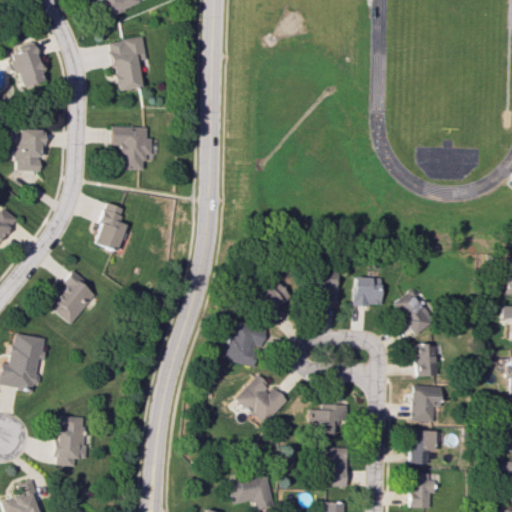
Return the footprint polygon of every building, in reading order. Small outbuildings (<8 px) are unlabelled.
[(83,0),(83,1),(84,0),(92,0),(100,17),(136,2),(135,0),(83,0)] [(136,87),(133,60),(141,59),(139,36),(105,40),(110,90),(136,87)] [(16,87),(39,81),(30,44),(7,50),(16,87)] [(142,126),(106,125),(106,144),(114,144),(113,168),(137,169),(137,158),(147,158),(147,137),(141,137),(142,126)] [(40,129),(9,128),(8,169),(34,170),(35,146),(40,147),(40,129)] [(511,173),(503,182),(511,191),(511,173)] [(87,242),(112,251),(121,224),(114,221),(118,208),(101,202),(87,242)] [(0,235),(14,220),(0,207),(0,235)] [(501,293),(511,293),(511,258),(501,258),(501,293)] [(81,280),(68,269),(56,282),(61,286),(44,305),(64,323),(90,294),(78,284),(81,280)] [(332,304),(332,271),(308,271),(308,296),(316,296),(316,303),(332,304)] [(349,304),(376,305),(377,276),(349,276),(349,304)] [(274,307),(286,296),(271,278),(248,299),(270,324),(281,314),(274,307)] [(387,303),(410,334),(430,319),(407,288),(387,303)] [(504,340),(511,339),(511,305),(496,305),(496,317),(505,317),(504,340)] [(217,357),(249,365),(259,327),(227,319),(217,357)] [(0,385),(28,389),(29,382),(31,383),(34,358),(37,358),(40,337),(8,332),(4,363),(0,362),(0,385)] [(431,374),(430,343),(410,344),(411,375),(431,374)] [(499,378),(504,378),(503,395),(511,394),(511,355),(505,356),(504,364),(499,364),(499,378)] [(258,424),(281,398),(266,384),(265,385),(252,373),(229,398),(258,424)] [(428,420),(428,406),(435,406),(436,385),(407,384),(406,420),(428,420)] [(304,408),(303,423),(311,424),(311,432),(339,433),(340,403),(317,402),(317,409),(304,408)] [(495,446),(511,446),(511,407),(496,407),(495,446)] [(69,465),(69,457),(78,457),(79,416),(52,415),(50,464),(69,465)] [(423,449),(432,450),(433,430),(406,429),(406,463),(423,463),(423,449)] [(340,486),(341,446),(322,446),(321,485),(340,486)] [(511,460),(490,460),(490,470),(502,470),(501,498),(511,498),(511,460)] [(404,506),(424,507),(424,491),(429,491),(429,480),(424,480),(424,472),(405,472),(404,506)] [(223,481),(227,503),(247,499),(249,508),(268,504),(261,473),(223,481)] [(0,498),(0,511),(32,511),(29,502),(33,501),(26,480),(11,485),(14,494),(0,498)] [(338,511),(339,501),(317,501),(316,511),(338,511)]
